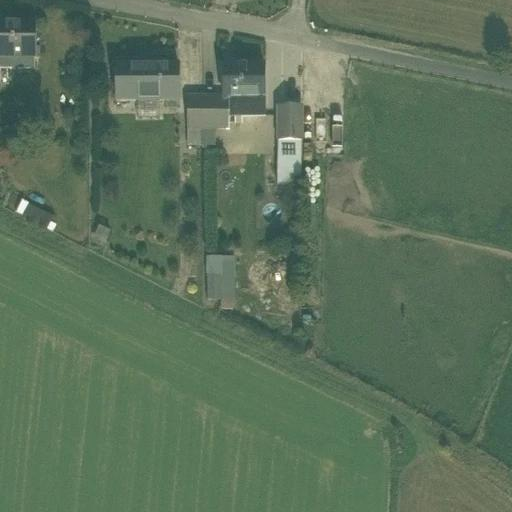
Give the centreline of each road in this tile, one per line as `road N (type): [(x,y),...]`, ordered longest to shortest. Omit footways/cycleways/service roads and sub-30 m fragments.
road 1 (track): [(0,217),(423,428),(511,485)]
road 2 (unclassified): [(511,82),(290,37)]
road 3 (residential): [(290,37),(98,0)]
